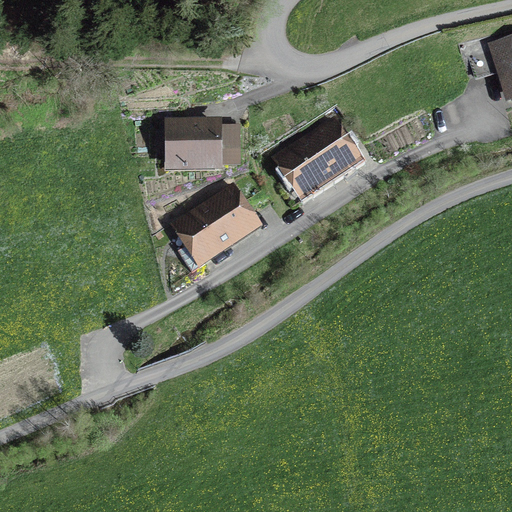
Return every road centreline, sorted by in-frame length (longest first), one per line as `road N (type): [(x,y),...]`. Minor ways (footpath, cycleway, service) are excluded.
road 1 (residential): [(511,176),(427,211),(252,333),(0,437)]
road 2 (track): [(98,397),(116,339),(393,167),(497,116)]
road 3 (residential): [(286,0),(272,19),(271,43),(281,60),(300,67),(511,4)]
road 4 (track): [(0,58),(218,61),(275,52)]
